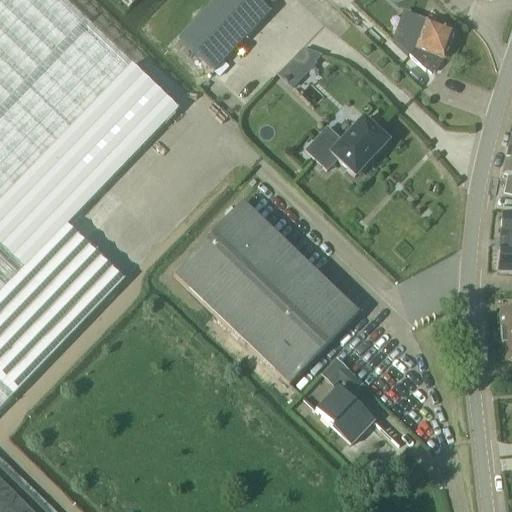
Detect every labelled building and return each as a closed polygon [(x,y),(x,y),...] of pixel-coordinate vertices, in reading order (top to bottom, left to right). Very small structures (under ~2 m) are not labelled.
[(58,0),(0,0),(0,411),(123,284),(65,228),(176,113),(58,0)] [(211,74),(267,15),(251,0),(215,0),(177,41),(211,74)] [(396,43),(395,46),(409,59),(424,73),(426,72),(430,76),(438,67),(437,66),(439,64),(440,61),(442,62),(446,50),(450,49),(453,40),(451,37),(452,34),(425,24),(419,39),(400,32),(396,43)] [(353,179),(386,145),(361,122),(340,145),(325,131),(304,154),(325,173),(335,162),(353,179)] [(511,138),(510,138),(501,176),(506,177),(501,197),(511,199),(511,138)] [(356,316),(240,205),(171,278),(287,388),(356,316)] [(498,250),(496,275),(511,275),(511,216),(501,216),(499,240),(503,240),(502,251),(498,250)] [(498,317),(496,319),(496,325),(499,327),(499,339),(511,338),(511,313),(498,314),(498,317)] [(500,352),(497,354),(497,360),(500,362),(501,366),(511,365),(511,338),(499,339),(500,352)] [(331,389),(346,372),(334,361),(319,378),(331,389)] [(371,425),(335,390),(313,414),(349,448),(371,425)] [(383,426),(375,434),(395,454),(404,445),(383,426)]
